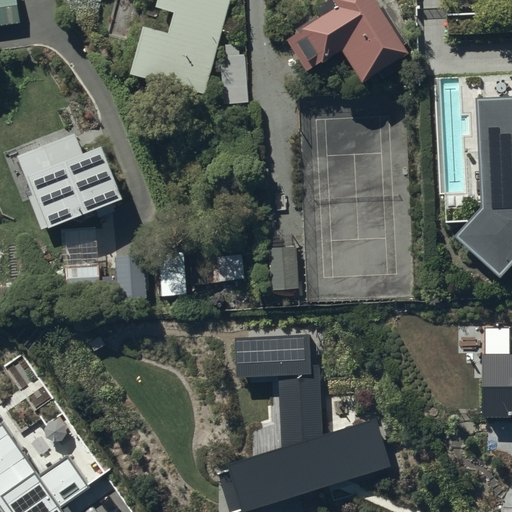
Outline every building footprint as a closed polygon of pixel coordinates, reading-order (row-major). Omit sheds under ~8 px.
[(19,0),(0,0),(0,26),(22,24),(19,0)] [(158,0),(157,6),(175,11),(170,32),(147,25),(134,74),(206,95),(233,0),(158,0)] [(410,52),(377,0),(333,0),(337,5),(285,38),(307,71),(342,49),(363,82),(410,52)] [(227,53),(223,53),(224,104),(250,103),(249,53),(242,54),(242,44),(227,44),(227,53)] [(511,130),(504,131),(505,177),(484,177),(485,215),(510,215),(510,262),(511,262),(511,130)] [(76,135),(18,158),(33,195),(28,197),(41,231),(46,227),(48,230),(122,201),(100,147),(83,153),(76,135)] [(298,246),(270,247),(271,291),(299,290),(298,246)] [(189,254),(161,256),(164,295),(192,293),(189,254)] [(147,255),(117,256),(118,299),(148,299),(147,255)]
